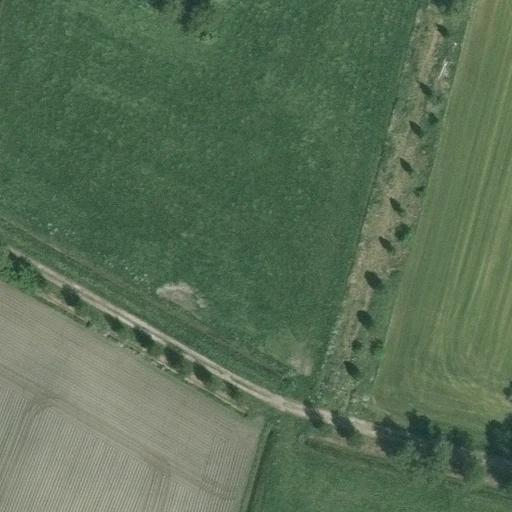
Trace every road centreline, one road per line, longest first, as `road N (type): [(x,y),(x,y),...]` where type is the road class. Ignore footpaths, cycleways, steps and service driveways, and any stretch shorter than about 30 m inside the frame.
road 1 (unclassified): [(317,420),(247,395),(0,254)]
road 2 (track): [(317,420),(511,473)]
